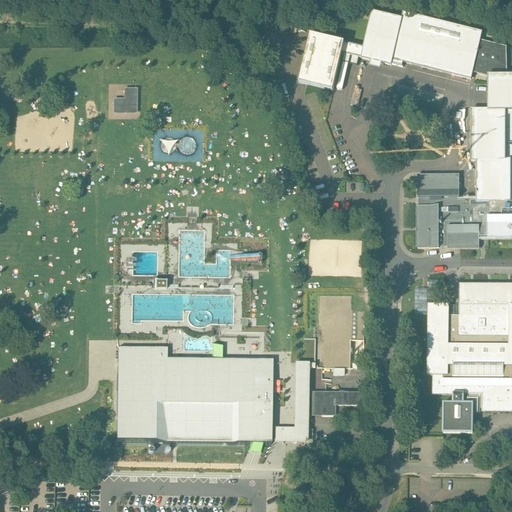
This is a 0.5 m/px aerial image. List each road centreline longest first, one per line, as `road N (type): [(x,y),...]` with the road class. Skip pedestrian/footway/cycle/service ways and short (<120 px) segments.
road 1 (track): [(0,459),(392,465)]
road 2 (track): [(292,48),(236,26),(0,22)]
road 3 (residential): [(377,511),(392,465),(387,263)]
